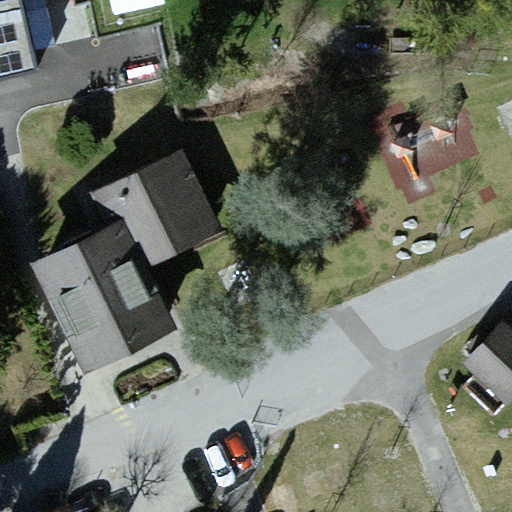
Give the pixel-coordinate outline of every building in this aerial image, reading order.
[(0,0),(0,77),(39,68),(20,0),(0,0)] [(120,0),(123,12),(179,0),(178,0),(120,0)] [(393,139),(413,187),(485,158),(465,110),(393,139)] [(183,159),(105,193),(119,224),(131,251),(209,217),(183,159)] [(119,224),(45,256),(88,356),(163,323),(131,251),(119,224)] [(510,398),(511,395),(511,335),(505,329),(472,363),(510,398)]
